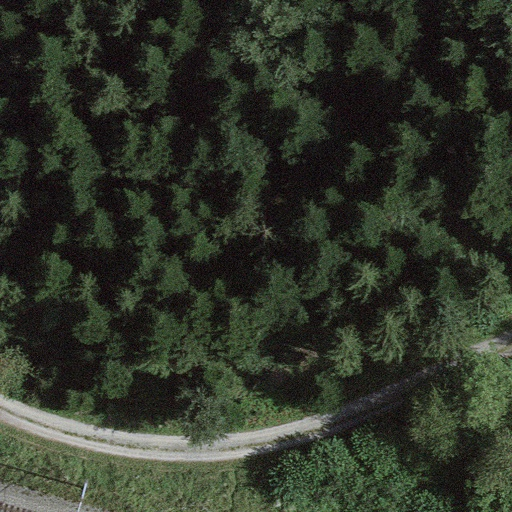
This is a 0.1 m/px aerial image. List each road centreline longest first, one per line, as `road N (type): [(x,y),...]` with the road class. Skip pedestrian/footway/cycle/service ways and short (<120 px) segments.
road 1 (track): [(0,409),(66,433),(176,452),(271,446),(352,420),(511,337)]
road 2 (track): [(172,0),(335,103),(511,173)]
